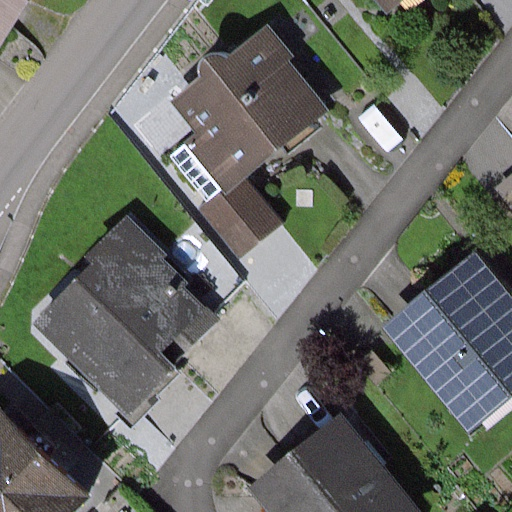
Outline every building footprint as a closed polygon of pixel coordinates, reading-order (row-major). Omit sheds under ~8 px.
[(0,0),(0,45),(12,53),(47,0),(0,0)] [(392,0),(405,16),(425,0),(392,0)] [(210,79),(185,99),(209,128),(175,155),(211,199),(206,203),(244,249),(276,223),(238,177),(320,110),(270,49),(263,39),(234,62),(223,49),(201,67),(210,79)] [(107,260),(45,322),(95,371),(132,408),(216,323),(179,285),(183,281),(157,255),(161,252),(130,221),(99,252),(107,260)] [(511,303),(478,262),(398,326),(475,421),(511,391),(511,303)] [(8,413),(0,421),(0,511),(72,511),(91,494),(17,422),(8,413)] [(343,425),(266,487),(286,511),(414,511),(365,451),(343,425)]
